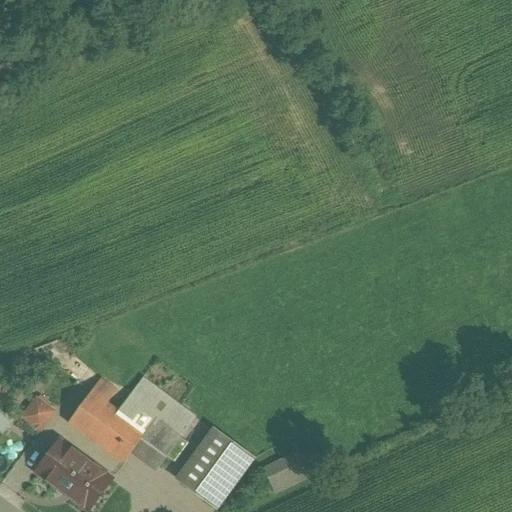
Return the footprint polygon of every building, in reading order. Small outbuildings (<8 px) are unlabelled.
[(142,380),(118,413),(106,405),(116,391),(101,380),(69,423),(124,463),(133,451),(158,469),(167,457),(175,463),(188,445),(180,439),(195,419),(142,380)] [(44,411),(33,404),(22,418),(33,426),(44,411)] [(0,426),(1,427),(10,414),(0,406),(0,426)] [(252,460),(214,432),(178,480),(217,508),(252,460)] [(111,481),(59,443),(38,472),(89,510),(111,481)] [(309,476),(299,454),(264,471),(274,493),(309,476)]
